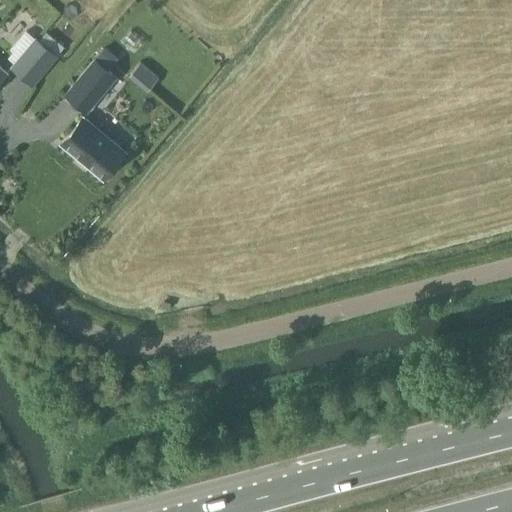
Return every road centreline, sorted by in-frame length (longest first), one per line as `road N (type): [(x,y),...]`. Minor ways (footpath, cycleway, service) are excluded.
road 1 (unclassified): [(511,267),(171,349),(99,337),(70,323),(0,266)]
road 2 (primary): [(511,432),(207,511)]
